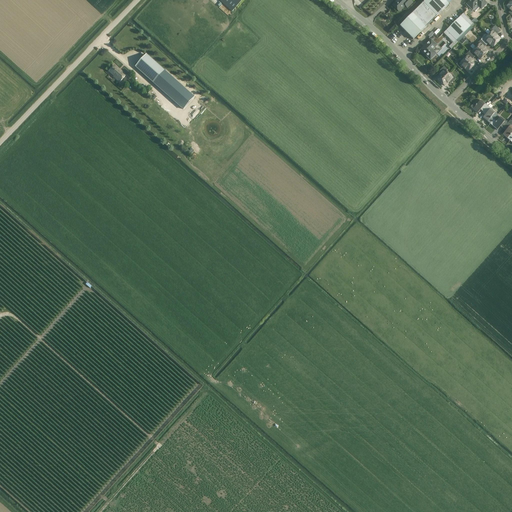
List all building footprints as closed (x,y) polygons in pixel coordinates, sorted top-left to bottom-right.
[(218,0),(232,12),(242,0),(218,0)] [(393,6),(399,12),(405,6),(407,8),(412,3),(409,0),(405,0),(404,1),(403,0),(397,0),(398,1),(393,6)] [(426,0),(421,5),(414,12),(427,26),(434,19),(449,5),(444,0),(426,0)] [(471,0),(467,5),(472,10),(477,5),(481,9),(486,4),(482,0),(471,0)] [(414,12),(400,26),(413,40),(427,26),(414,12)] [(460,17),(471,27),(472,29),(479,23),(475,18),(471,22),(470,21),(463,14),(460,17)] [(456,41),(471,27),(460,17),(446,31),(453,38),(456,41)] [(489,36),(496,43),(500,39),(495,35),(500,30),(495,26),(489,32),(491,33),(489,36)] [(453,38),(446,31),(443,33),(450,40),(453,44),(449,48),(451,50),(458,43),(456,41),(453,38)] [(487,43),(492,47),(496,43),(489,36),(486,38),(484,36),(481,40),(485,45),(487,43)] [(476,48),(484,56),(488,52),(483,47),(485,45),(481,40),(477,44),(479,46),(476,48)] [(421,50),(430,60),(435,54),(432,50),(436,46),(431,41),(421,50)] [(475,55),(480,60),(484,56),(476,48),(474,50),(472,49),(468,52),(473,57),(475,55)] [(464,60),(472,68),(475,64),(471,59),(473,57),(468,52),(465,56),(466,58),(464,60)] [(135,67),(153,83),(164,71),(146,55),(135,67)] [(464,68),(467,72),(472,68),(464,60),(461,63),(460,61),(456,65),(462,70),(464,68)] [(115,77),(120,82),(126,76),(120,71),(114,66),(109,71),(115,77)] [(437,78),(441,82),(448,74),(446,72),(448,70),(444,67),(439,71),(442,73),(437,78)] [(441,82),(445,86),(450,81),(452,83),(456,79),(453,75),(451,77),(448,74),(441,82)] [(470,107),(478,113),(481,110),(483,112),(482,112),(482,113),(488,107),(491,103),(489,102),(488,103),(487,103),(486,105),(485,105),(481,100),(478,103),(475,101),(470,107)] [(168,103),(164,107),(167,111),(172,107),(168,103)] [(491,109),(488,107),(482,113),(483,113),(484,116),(483,118),(490,124),(495,119),(495,118),(497,115),(491,109)] [(490,124),(497,130),(500,127),(503,129),(508,123),(505,121),(500,117),(497,121),(495,119),(490,124)] [(503,135),(510,141),(511,138),(511,133),(511,132),(511,127),(510,126),(511,123),(511,121),(511,120),(503,129),(506,131),(503,135)]
